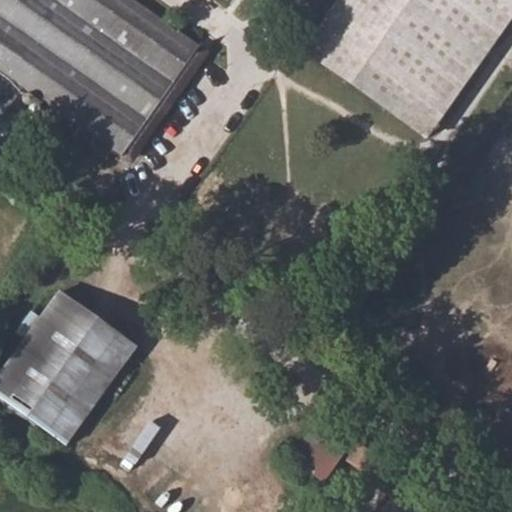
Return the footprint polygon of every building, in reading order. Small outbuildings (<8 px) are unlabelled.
[(0,0),(0,141),(28,104),(123,172),(201,62),(115,0),(0,0)] [(427,141),(511,19),(511,0),(340,0),(302,54),(427,141)] [(0,400),(65,459),(149,366),(79,304),(0,392),(0,400)] [(389,463),(335,425),(303,466),(335,489),(356,462),(379,479),(389,463)] [(425,511),(457,511),(389,463),(379,479),(425,511)]
